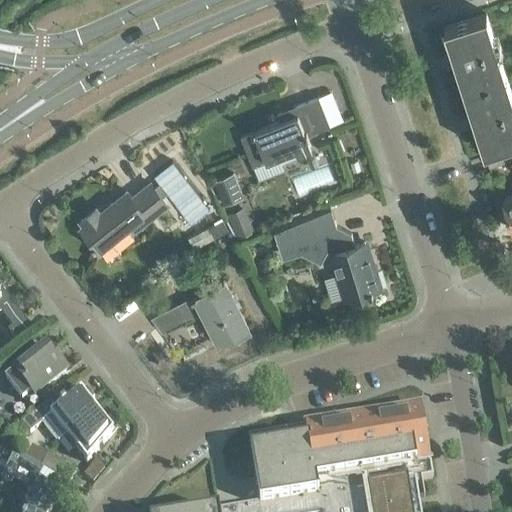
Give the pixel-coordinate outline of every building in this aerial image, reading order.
[(451,53),(452,58),(454,62),(456,61),(465,87),(507,74),(486,12),(444,26),(453,53),(451,53)] [(511,140),(511,90),(507,74),(465,87),(473,114),(471,115),(474,123),(476,122),(484,150),(511,140)] [(252,131),(241,135),(253,166),(259,180),(285,170),(279,155),(296,148),(298,154),(312,148),(312,147),(311,147),(306,134),(308,133),(329,125),(330,125),(319,96),(294,106),(297,114),(269,125),(255,130),(255,128),(252,130),(252,131)] [(506,148),(497,151),(500,163),(510,160),(506,148)] [(497,151),(494,152),(487,154),(490,166),(500,163),(497,151)] [(319,164),(314,152),(305,156),(310,168),(319,164)] [(334,165),(294,173),(298,192),(338,183),(334,165)] [(223,205),(243,197),(233,172),(213,180),(223,205)] [(85,224),(81,227),(94,243),(92,245),(95,248),(97,246),(100,250),(131,226),(134,230),(168,204),(151,183),(132,197),(127,191),(111,204),(112,205),(101,214),(96,207),(81,220),(85,224)] [(511,195),(503,198),(509,215),(506,216),(509,226),(511,226),(511,195)] [(330,201),(272,225),(280,251),(297,246),(323,259),(327,250),(331,252),(346,298),(382,287),(370,250),(368,250),(365,241),(356,244),(352,233),(337,225),(330,201)] [(254,230),(244,205),(228,212),(238,237),(254,230)] [(202,244),(228,231),(222,219),(196,233),(202,244)] [(191,296),(151,316),(159,327),(201,305),(221,343),(250,329),(223,280),(196,294),(196,293),(191,295),(191,296)] [(0,311),(13,327),(8,331),(18,344),(35,331),(0,286),(0,311)] [(66,372),(47,346),(38,353),(37,353),(34,355),(35,356),(15,371),(35,396),(66,372)] [(67,437),(87,463),(118,427),(110,418),(106,421),(90,402),(95,398),(86,387),(63,406),(55,396),(22,422),(31,433),(43,423),(59,443),(67,437)] [(421,511),(419,498),(425,497),(422,480),(433,478),(429,452),(426,434),(422,408),(251,436),(249,437),(249,438),(260,504),(212,511),(421,511)] [(42,467),(33,462),(14,451),(1,479),(11,484),(16,474),(30,483),(26,489),(33,493),(25,505),(31,508),(28,511),(52,511),(63,496),(37,480),(45,468),(42,467)] [(49,455),(47,459),(42,467),(45,468),(70,483),(77,472),(49,455)] [(42,467),(47,459),(41,456),(39,460),(35,458),(33,462),(42,467)]
